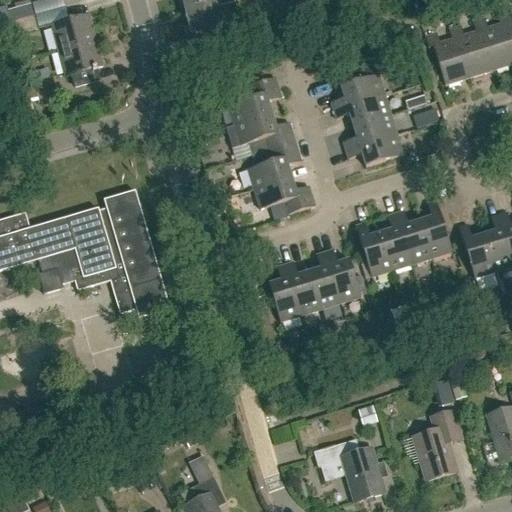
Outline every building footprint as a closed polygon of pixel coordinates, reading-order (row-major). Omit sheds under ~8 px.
[(215,2),(214,0),(181,0),(184,10),(215,2)] [(232,0),(214,0),(215,2),(184,10),(191,36),(222,28),(217,9),(233,5),(232,0)] [(6,12),(9,24),(36,17),(33,5),(6,12)] [(511,46),(511,22),(511,23),(508,13),(497,16),(500,26),(505,24),(511,46)] [(39,28),(36,17),(9,24),(12,35),(39,28)] [(58,52),(96,43),(89,17),(51,27),(58,52)] [(494,72),(511,66),(511,46),(505,24),(500,26),(487,30),(484,20),(473,23),(476,33),(481,32),(494,72)] [(469,80),(494,72),(481,32),(476,33),(463,37),(460,27),(448,31),(452,41),(457,39),(469,80)] [(457,39),(452,41),(439,45),(435,35),(424,38),(428,49),(433,48),(445,87),(469,80),(457,39)] [(102,68),(96,43),(58,52),(64,78),(72,76),(75,88),(99,82),(96,70),(102,68)] [(331,104),(333,113),(384,97),(378,77),(341,88),(344,100),(331,104)] [(57,99),(52,79),(25,85),(28,97),(36,95),(38,104),(57,99)] [(225,129),(226,131),(272,117),(268,104),(281,100),(275,80),(249,89),(252,100),(227,108),(233,127),(225,129)] [(353,128),(390,117),(384,97),(333,113),(336,121),(350,117),(353,128)] [(250,145),(254,157),(295,144),(289,125),(275,129),(272,117),(226,131),(232,151),(250,145)] [(397,137),(390,117),(353,128),(357,140),(343,144),(346,152),(397,137)] [(397,137),(346,152),(348,161),(362,156),(366,169),(403,157),(397,137)] [(254,192),(291,181),(287,168),(301,164),(295,144),(254,157),(258,169),(247,172),(254,192)] [(295,193),(291,181),(254,192),(260,212),(284,205),(288,216),(315,208),(308,188),(295,193)] [(169,312),(134,193),(103,203),(105,211),(98,214),(97,211),(28,232),(24,216),(0,222),(0,272),(38,262),(42,276),(38,277),(43,295),(62,289),(61,285),(73,282),(76,293),(109,283),(119,317),(135,312),(138,321),(169,312)] [(432,220),(420,224),(431,261),(451,255),(435,204),(428,206),(432,220)] [(395,216),(411,267),(431,261),(420,224),(409,227),(404,213),(395,216)] [(499,218),(511,259),(511,228),(511,229),(507,215),(499,218)] [(391,274),(411,267),(395,216),(388,219),(392,233),(380,237),(391,274)] [(495,275),(511,270),(511,259),(499,218),(490,220),(495,234),(483,237),(495,275)] [(371,280),(391,274),(380,237),(368,240),(364,226),(355,229),(371,280)] [(495,275),(483,237),(471,241),(467,227),(459,230),(475,282),(495,275)] [(332,253),(326,255),(341,306),(361,300),(350,263),(337,267),(332,253)] [(309,275),(321,313),(341,306),(326,255),(316,258),(320,272),(309,275)] [(301,319),(321,313),(309,275),(297,279),(293,266),(285,268),(301,319)] [(301,319),(285,268),(276,270),(280,284),(269,287),(280,325),(301,319)] [(257,285),(255,277),(244,280),(247,288),(257,285)] [(428,328),(423,313),(411,317),(413,322),(406,324),(409,334),(428,328)] [(379,348),(376,339),(365,343),(368,351),(379,348)] [(329,367),(326,357),(311,361),(314,372),(329,367)] [(511,394),(510,396),(511,401),(511,410),(486,418),(500,464),(511,460),(511,394)] [(462,442),(453,413),(430,420),(435,433),(413,440),(426,484),(457,474),(448,446),(462,442)] [(385,497),(371,451),(359,454),(356,442),(313,455),(318,471),(342,464),(354,506),(385,497)] [(224,506),(212,481),(192,490),(193,492),(182,497),(187,506),(186,507),(188,511),(214,511),(224,506)] [(0,511),(27,511),(18,493),(0,501),(0,511)]
